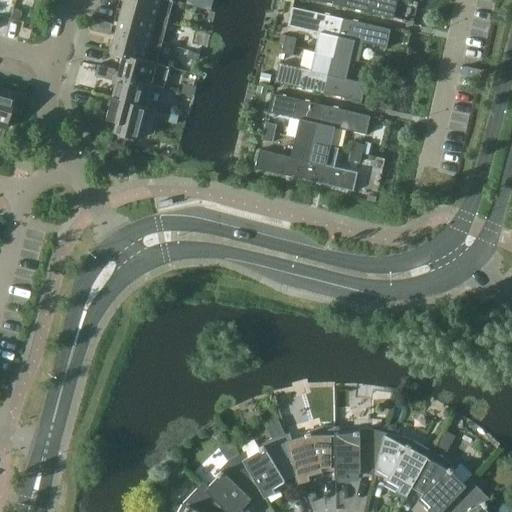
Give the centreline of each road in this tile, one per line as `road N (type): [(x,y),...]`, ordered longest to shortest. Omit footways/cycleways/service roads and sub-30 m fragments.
road 1 (tertiary): [(129,251),(160,237),(197,237),(371,280),(404,279),(454,254)]
road 2 (tertiary): [(46,447),(92,291),(129,251)]
road 3 (residential): [(466,0),(428,167)]
road 4 (tertiary): [(454,254),(483,214),(511,104)]
